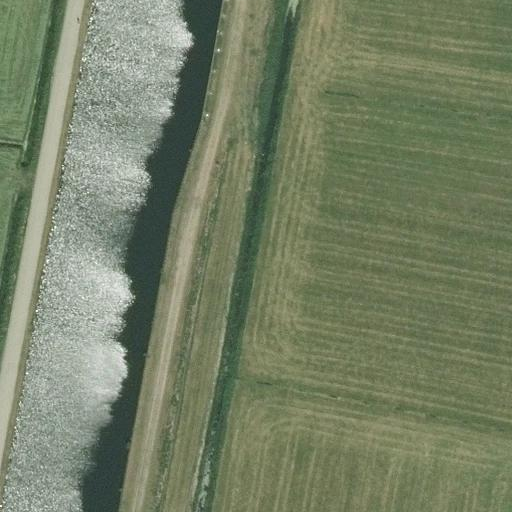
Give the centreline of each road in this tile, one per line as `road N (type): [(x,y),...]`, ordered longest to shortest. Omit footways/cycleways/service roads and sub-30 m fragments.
road 1 (track): [(240,0),(226,102),(187,251),(139,511)]
road 2 (unclassified): [(0,464),(86,0)]
